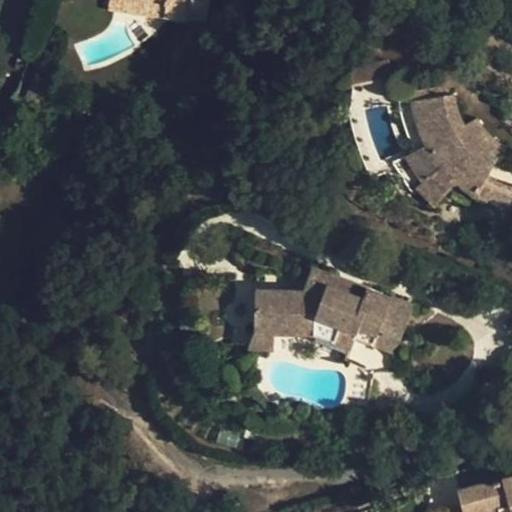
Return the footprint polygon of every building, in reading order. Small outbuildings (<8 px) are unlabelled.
[(166,2),(157,0),(108,0),(107,7),(163,17),(166,2)] [(157,0),(166,2),(163,17),(188,20),(190,11),(208,14),(210,0),(157,0)] [(190,11),(188,20),(206,24),(208,14),(190,11)] [(390,77),(387,57),(355,62),(353,82),(390,77)] [(412,98),(447,93),(446,87),(405,92),(406,99),(412,98)] [(447,93),(412,98),(416,118),(421,134),(427,143),(432,152),(441,164),(422,180),(416,186),(435,204),(459,183),(476,195),(493,203),(511,209),(511,204),(511,186),(509,186),(498,182),(487,176),(504,148),(497,142),(486,132),(482,127),(479,123),(477,120),(476,117),(464,124),(459,114),(456,108),(455,104),(453,93),(447,93)] [(406,155),(422,180),(441,164),(432,152),(427,143),(406,155)] [(256,288),(254,330),(275,331),(314,333),(352,347),(356,336),(395,351),(413,305),(366,287),(362,297),(334,286),(338,276),(311,266),(302,290),(256,288)] [(366,287),(338,276),(334,286),(362,297),(366,287)] [(275,331),(254,330),(248,346),(274,348),(275,331)] [(511,504),(511,499),(506,477),(459,489),(465,511),(483,511),(501,508),(511,504)]
